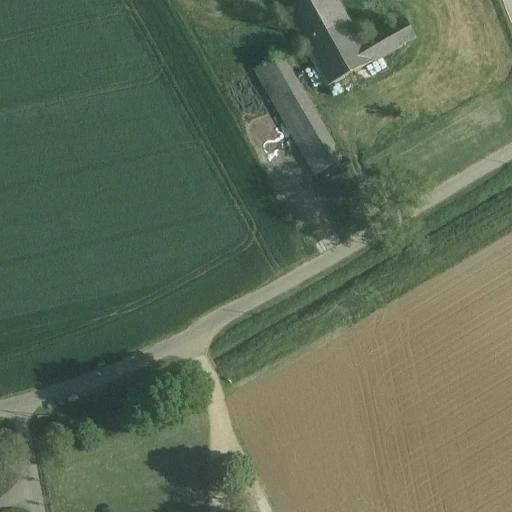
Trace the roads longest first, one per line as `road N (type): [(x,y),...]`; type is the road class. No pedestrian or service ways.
road 1 (unclassified): [(511,159),(194,334),(0,408)]
road 2 (unknown): [(194,334),(220,388),(232,511)]
